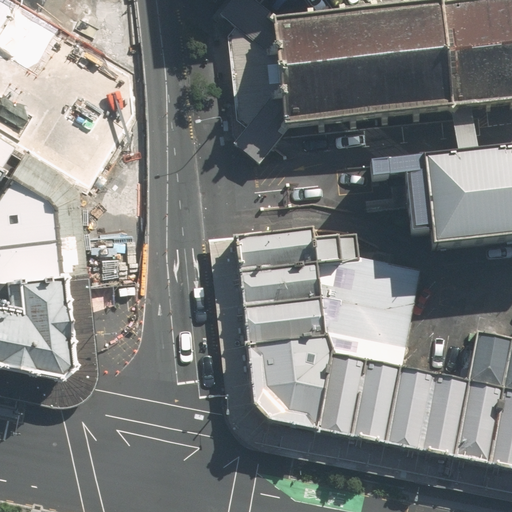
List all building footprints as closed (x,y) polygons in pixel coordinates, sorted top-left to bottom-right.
[(259,161),(284,127),(450,108),(470,106),(511,100),(511,0),(474,0),(274,23),(245,0),(234,0),(219,18),(236,32),(245,131),(236,144),(259,161)] [(26,16),(14,9),(7,22),(19,29),(26,16)] [(470,106),(450,108),(460,156),(480,154),(470,106)] [(511,236),(511,150),(480,154),(460,156),(370,164),(372,177),(404,174),(409,232),(433,230),(434,244),(511,236)] [(86,275),(79,195),(77,193),(51,169),(24,153),(6,181),(53,209),(56,278),(86,275)] [(0,284),(10,284),(56,278),(53,209),(6,181),(0,189),(0,284)] [(249,346),(327,338),(316,266),(314,241),(312,229),(237,238),(249,346)] [(358,260),(356,237),(314,241),(316,266),(345,264),(358,262),(358,260)] [(511,503),(511,471),(510,471),(317,432),(268,423),(255,408),(249,346),(237,238),(208,242),(227,421),(229,424),(233,432),(238,438),(244,442),(251,448),(259,452),(267,454),(511,503)] [(401,368),(420,271),(358,260),(358,262),(345,264),(316,266),(327,338),(332,354),(401,368)] [(96,369),(86,275),(56,278),(65,365),(55,378),(0,367),(0,398),(54,408),(59,409),(64,409),(68,408),(74,405),(81,402),(85,399),(91,392),(93,387),(95,380),(95,376),(96,369)] [(0,305),(0,367),(55,378),(65,365),(56,278),(10,284),(12,308),(0,305)] [(510,339),(477,332),(467,381),(501,388),(510,339)] [(268,423),(317,432),(332,354),(327,338),(249,346),(255,408),(268,423)] [(317,432),(510,471),(511,462),(511,390),(501,388),(467,381),(401,368),(332,354),(317,432)]
